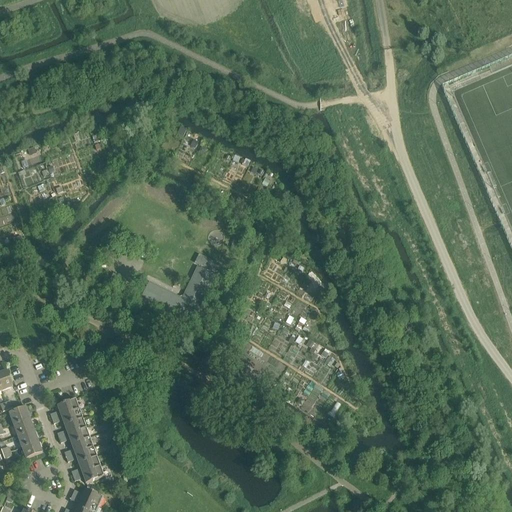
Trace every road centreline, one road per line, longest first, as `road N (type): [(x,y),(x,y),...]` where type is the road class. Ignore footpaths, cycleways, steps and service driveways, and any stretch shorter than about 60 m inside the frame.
road 1 (residential): [(58,511),(68,486),(34,393),(19,354),(0,360)]
road 2 (motorway): [(460,0),(511,119)]
